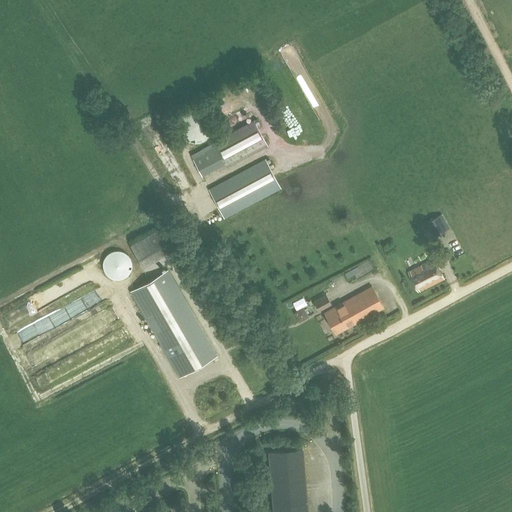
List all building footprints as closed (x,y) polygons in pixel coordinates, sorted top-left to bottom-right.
[(222,101),(227,113),(233,110),(228,98),(222,101)] [(186,141),(195,144),(203,141),(210,134),(212,127),(210,118),(203,111),(194,109),(186,111),(180,119),(178,127),(180,135),(186,141)] [(216,145),(213,147),(210,142),(197,149),(198,151),(190,155),(201,176),(226,163),(228,167),(268,146),(261,132),(221,154),(220,151),(260,130),(254,119),(214,140),(216,145)] [(224,219),(281,188),(265,159),(208,189),(224,219)] [(427,222),(435,236),(449,228),(441,214),(427,222)] [(130,245),(142,266),(178,246),(166,224),(130,245)] [(110,277),(117,279),(124,277),(129,272),(131,265),(129,258),(124,252),(116,251),(109,253),(105,258),(103,265),(105,271),(110,277)] [(418,292),(444,279),(434,259),(408,272),(418,292)] [(86,262),(72,268),(75,275),(68,278),(72,287),(80,283),(85,281),(83,277),(91,273),(86,262)] [(130,291),(162,347),(179,377),(217,355),(200,325),(175,283),(168,269),(130,291)] [(98,285),(91,289),(97,300),(104,296),(98,285)] [(336,334),(383,308),(371,286),(324,313),(336,334)] [(326,294),(313,301),(319,311),(331,304),(326,294)] [(298,306),(301,316),(311,313),(308,303),(298,306)] [(272,511),(308,511),(303,448),(268,451),(272,511)]
